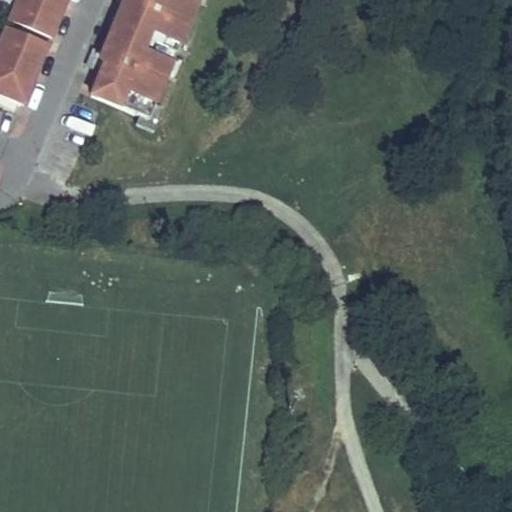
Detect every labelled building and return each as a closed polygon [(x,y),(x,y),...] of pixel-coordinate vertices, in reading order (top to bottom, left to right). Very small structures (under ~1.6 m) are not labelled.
[(17,0),(10,18),(23,23),(21,29),(50,41),(56,24),(54,23),(63,0),(17,0)] [(66,0),(63,0),(54,23),(56,24),(66,0)] [(129,0),(130,0),(129,0),(124,0),(122,6),(124,7),(104,57),(101,56),(98,64),(103,66),(100,72),(90,99),(108,106),(148,123),(198,0),(129,0)] [(124,7),(122,6),(101,56),(104,57),(124,7)] [(23,23),(10,18),(8,23),(21,29),(23,23)] [(15,43),(17,38),(4,32),(2,38),(15,43)] [(39,66),(46,50),(17,38),(15,43),(2,38),(0,42),(0,97),(22,107),(28,91),(26,90),(37,65),(39,66)] [(98,64),(101,56),(94,53),(89,67),(100,72),(103,66),(98,64)] [(39,66),(37,65),(26,90),(28,91),(39,66)]
